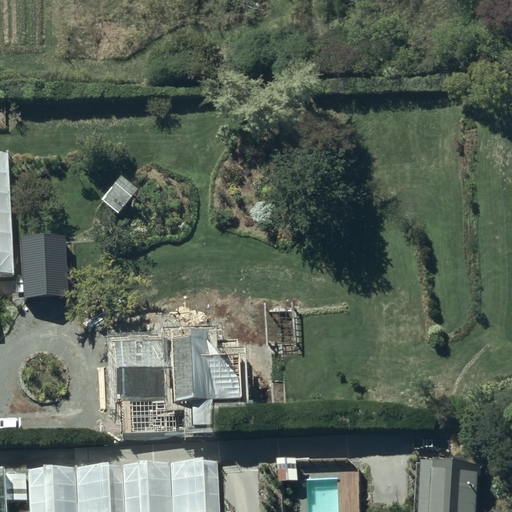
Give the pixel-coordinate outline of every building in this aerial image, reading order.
[(9,154),(0,154),(0,277),(14,277),(9,154)] [(118,410),(161,409),(161,435),(211,435),(210,341),(203,341),(203,329),(117,330),(118,347),(114,347),(118,410)] [(298,384),(271,384),(271,411),(299,411),(298,384)] [(479,511),(483,467),(425,463),(421,511),(479,511)] [(220,511),(218,465),(30,473),(31,511),(220,511)] [(28,501),(26,475),(16,476),(16,472),(6,472),(7,476),(5,476),(4,471),(0,471),(0,511),(7,511),(7,503),(28,501)]
